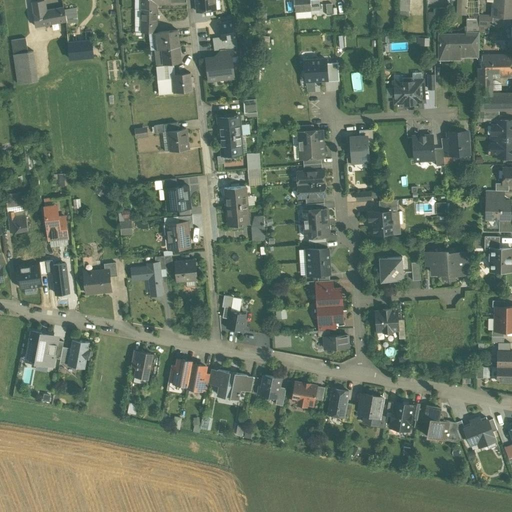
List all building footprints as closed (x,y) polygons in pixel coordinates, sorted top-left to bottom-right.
[(44,0),(32,0),(34,14),(43,12),(45,6),(44,0)] [(171,0),(142,0),(142,9),(157,10),(157,4),(171,4),(171,0)] [(196,0),(197,13),(216,11),(214,0),(196,0)] [(294,0),(295,11),(311,10),(310,0),(294,0)] [(319,0),(310,0),(311,10),(320,10),(319,0)] [(401,0),(401,13),(411,14),(411,0),(401,0)] [(478,13),(478,0),(457,0),(457,13),(466,13),(478,13)] [(511,0),(497,0),(497,2),(494,2),(493,15),(511,16),(511,0)] [(77,9),(70,10),(71,21),(79,21),(77,9)] [(157,10),(142,9),(142,27),(142,32),(156,33),(157,10)] [(43,12),(34,14),(36,27),(61,21),(60,10),(43,12)] [(511,19),(511,16),(493,15),(492,25),(511,27),(511,19)] [(234,21),(220,23),(223,39),(237,37),(234,21)] [(478,26),(466,26),(466,39),(460,39),(460,35),(439,35),(440,59),(451,59),(451,56),(478,56),(478,26)] [(177,30),(156,33),(158,49),(162,49),(179,47),(177,30)] [(26,38),(12,41),(14,55),(28,52),(26,38)] [(358,49),(370,49),(370,38),(358,38),(358,49)] [(92,41),(68,43),(70,58),(94,56),(92,41)] [(179,47),(162,49),(164,64),(174,63),(181,62),(179,47)] [(221,49),(220,50),(221,57),(231,55),(231,56),(237,56),(237,48),(221,49)] [(162,49),(158,49),(155,50),(157,65),(164,64),(162,49)] [(28,52),(14,55),(19,84),(38,81),(33,52),(28,52)] [(221,57),(206,58),(209,80),(233,77),(231,56),(231,55),(221,57)] [(511,55),(482,56),(482,68),(483,73),(492,72),(511,72),(511,55)] [(328,81),(326,64),(326,59),(304,61),(306,83),(328,81)] [(328,81),(339,81),(338,63),(326,64),(328,81)] [(174,67),(157,69),(160,94),(176,92),(174,74),(175,74),(174,67)] [(492,72),(483,73),(482,68),(480,68),(480,93),(492,93),(492,72)] [(352,73),(353,91),(362,91),(361,72),(352,73)] [(175,74),(174,74),(176,92),(192,91),(190,73),(175,74)] [(413,81),(413,77),(403,78),(403,82),(394,82),(395,102),(404,102),(405,104),(415,104),(414,101),(423,100),(422,80),(413,81)] [(511,109),(511,92),(492,93),(480,93),(480,110),(498,110),(511,109)] [(256,99),(243,100),(244,113),(257,112),(256,99)] [(239,116),(218,118),(219,128),(220,128),(220,137),(240,135),(240,126),(239,116)] [(511,120),(499,120),(499,121),(494,121),(494,126),(492,126),(491,138),(511,138),(511,120)] [(177,123),(163,125),(164,132),(164,133),(169,132),(169,131),(178,130),(177,123)] [(148,125),(136,128),(138,137),(150,134),(148,125)] [(163,125),(154,126),(155,133),(163,132),(164,132),(163,125)] [(178,130),(169,131),(169,132),(171,151),(189,149),(186,129),(178,130)] [(314,131),(298,132),(299,145),(323,144),(322,130),(314,131)] [(372,130),(360,130),(360,136),(367,136),(367,143),(373,143),(372,130)] [(467,131),(447,133),(448,139),(450,155),(469,153),(467,131)] [(169,132),(164,133),(164,132),(163,132),(165,152),(171,151),(169,132)] [(240,135),(220,137),(222,156),(242,154),(240,135)] [(360,136),(351,136),(353,163),(368,162),(367,143),(367,136),(360,136)] [(432,136),(413,137),(414,160),(434,159),(433,148),(432,136)] [(511,138),(491,138),(491,150),(493,150),(493,155),(498,155),(498,156),(511,156),(511,138)] [(448,139),(442,139),(442,148),(443,155),(450,155),(448,139)] [(323,144),(299,145),(300,159),(303,159),(321,157),(324,157),(323,144)] [(442,148),(433,148),(434,159),(436,159),(436,166),(444,165),(443,155),(442,148)] [(260,152),(247,153),(248,169),(261,168),(260,152)] [(261,168),(248,169),(248,177),(261,176),(261,168)] [(511,168),(502,168),(502,183),(502,184),(508,184),(508,185),(511,185),(511,168)] [(304,171),(297,172),(298,185),(325,183),(324,170),(304,171)] [(22,173),(4,176),(5,182),(23,180),(22,173)] [(67,185),(67,173),(58,173),(58,185),(67,185)] [(261,176),(248,177),(249,185),(262,184),(261,176)] [(176,178),(162,179),(163,189),(167,188),(177,187),(176,178)] [(104,196),(110,188),(100,181),(94,190),(104,196)] [(325,183),(298,185),(299,198),(305,197),(324,196),(326,196),(325,183)] [(177,187),(167,188),(168,197),(167,198),(168,206),(179,205),(179,208),(190,207),(190,206),(189,206),(188,197),(187,197),(186,191),(189,190),(189,185),(177,187)] [(246,186),(224,188),(225,198),(226,198),(227,206),(247,205),(246,196),(247,196),(246,186)] [(495,190),(486,190),(486,201),(487,201),(487,200),(497,200),(497,198),(502,198),(501,190),(495,190)] [(510,201),(504,201),(502,198),(497,198),(497,200),(487,200),(487,201),(487,218),(500,218),(500,230),(511,230),(511,215),(510,216),(510,201)] [(397,199),(379,200),(379,211),(392,211),(397,211),(397,199)] [(437,202),(437,212),(448,212),(448,202),(437,202)] [(247,205),(227,206),(229,225),(249,224),(247,205)] [(65,221),(55,223),(55,218),(53,206),(45,207),(49,239),(67,237),(66,221),(65,221)] [(190,207),(179,208),(180,215),(190,215),(190,207)] [(306,210),(303,210),(304,224),(328,222),(327,208),(324,209),(306,210)] [(26,215),(14,217),(13,211),(8,212),(10,232),(27,229),(26,215)] [(379,211),(369,212),(369,220),(373,220),(374,234),(399,233),(399,223),(398,223),(397,211),(392,211),(379,211)] [(122,212),(122,234),(134,234),(133,212),(122,212)] [(180,215),(178,216),(179,223),(185,222),(186,228),(187,228),(193,227),(192,214),(190,215),(180,215)] [(179,223),(167,224),(169,249),(189,247),(187,228),(186,228),(185,222),(179,223)] [(328,222),(304,224),(305,237),(308,237),(326,236),(329,236),(328,222)] [(264,225),(251,226),(252,240),(265,239),(264,225)] [(499,236),(485,236),(484,249),(490,249),(490,248),(499,248),(499,236)] [(316,249),(306,249),(307,262),(329,261),(329,260),(328,260),(328,255),(329,255),(328,248),(316,249)] [(499,248),(490,248),(490,249),(490,270),(511,271),(511,262),(511,257),(511,249),(499,248)] [(447,252),(431,253),(431,265),(432,273),(442,273),(442,278),(448,278),(447,254),(447,253),(447,252)] [(447,253),(447,254),(448,278),(448,280),(455,279),(454,274),(464,273),(464,265),(463,252),(447,253)] [(164,255),(154,256),(155,263),(159,262),(160,270),(166,269),(164,255)] [(402,257),(379,258),(381,281),(400,280),(404,279),(403,276),(404,276),(402,257)] [(195,259),(175,261),(176,281),(184,281),(195,280),(197,280),(195,259)] [(329,261),(307,262),(308,275),(317,275),(329,274),(330,274),(329,267),(328,262),(329,261)] [(115,262),(107,263),(107,269),(108,269),(109,276),(117,275),(115,262)] [(147,266),(131,268),(133,280),(149,278),(150,295),(162,294),(160,270),(159,262),(155,263),(147,263),(147,266)] [(419,262),(411,262),(413,280),(421,280),(419,262)] [(65,263),(53,265),(54,272),(56,293),(69,292),(65,263)] [(20,288),(43,285),(42,273),(40,264),(17,267),(20,288)] [(107,269),(84,272),(87,293),(111,290),(109,276),(108,269),(107,269)] [(318,281),(316,281),(317,290),(333,289),(332,280),(330,280),(318,281)] [(333,289),(317,290),(318,305),(342,304),(341,288),(333,289)] [(233,296),(224,295),(223,305),(224,305),(231,307),(233,296)] [(241,298),(233,296),(231,307),(230,311),(244,313),(245,311),(240,310),(239,308),(241,298)] [(342,304),(318,305),(319,321),(335,320),(343,320),(342,304)] [(231,307),(224,305),(222,317),(228,318),(230,311),(231,307)] [(511,306),(504,306),(495,306),(495,307),(495,318),(511,318),(511,306)] [(390,309),(382,309),(382,311),(375,312),(377,331),(384,330),(384,332),(392,332),(391,330),(398,329),(397,310),(390,311),(390,309)] [(230,311),(228,318),(227,327),(242,330),(245,314),(244,313),(230,311)] [(511,318),(495,318),(495,330),(504,330),(511,330),(511,318)] [(335,320),(319,321),(319,330),(335,329),(335,320)] [(59,336),(32,331),(27,354),(36,356),(35,362),(53,365),(59,336)] [(330,336),(324,336),(325,348),(349,347),(348,335),(330,336)] [(63,346),(64,341),(59,340),(55,358),(60,359),(63,346)] [(80,342),(72,340),(71,347),(68,363),(67,364),(85,368),(87,358),(89,358),(91,350),(88,349),(90,342),(80,340),(80,342)] [(510,343),(498,342),(498,351),(510,351),(510,343)] [(71,347),(63,346),(60,362),(68,363),(71,347)] [(140,351),(134,350),(131,365),(136,367),(137,367),(140,351)] [(153,354),(140,351),(137,367),(136,367),(135,375),(148,378),(153,354)] [(511,351),(510,351),(498,351),(498,366),(511,366),(511,351)] [(192,361),(179,358),(177,365),(178,366),(175,381),(188,384),(187,386),(188,386),(192,361)] [(206,366),(192,363),(193,361),(192,361),(188,386),(201,388),(204,373),(206,366)] [(177,365),(171,364),(168,380),(175,381),(178,366),(177,365)] [(511,366),(498,366),(497,381),(511,381),(511,366)] [(218,370),(211,369),(210,374),(209,382),(216,384),(217,382),(216,382),(218,370)] [(230,371),(218,369),(218,370),(216,382),(217,382),(220,382),(218,394),(225,396),(225,395),(231,396),(231,397),(238,398),(239,392),(239,393),(240,391),(239,391),(240,386),(244,387),(246,375),(247,374),(235,372),(235,374),(229,373),(230,371)] [(204,373),(201,388),(207,389),(209,382),(210,374),(204,373)] [(253,377),(246,375),(244,387),(243,389),(251,390),(253,377)] [(281,378),(264,375),(262,386),(261,394),(277,397),(279,386),(281,378)] [(310,383),(303,382),(303,383),(296,382),(292,401),(298,402),(298,404),(307,405),(307,403),(313,404),(314,398),(316,385),(310,384),(310,383)] [(325,387),(316,385),(314,398),(322,400),(325,387)] [(286,387),(279,386),(277,397),(284,399),(286,387)] [(348,391),(333,388),(328,413),(343,416),(344,416),(346,402),(348,391)] [(383,397),(362,393),(359,413),(365,414),(364,422),(377,424),(378,425),(380,415),(383,397)] [(354,404),(346,402),(344,416),(343,416),(342,420),(351,421),(354,404)] [(402,404),(394,402),(390,426),(409,429),(411,418),(413,405),(402,403),(402,404)] [(420,404),(413,403),(413,405),(411,418),(417,419),(420,404)] [(441,408),(426,405),(423,420),(429,421),(427,436),(456,441),(449,421),(442,419),(443,416),(440,415),(441,408)] [(385,416),(380,415),(378,425),(377,424),(377,426),(383,428),(385,416)] [(473,425),(465,428),(468,437),(470,443),(478,440),(479,445),(495,439),(492,431),(488,420),(486,417),(480,419),(480,417),(471,420),(473,425)] [(493,418),(488,420),(492,431),(497,429),(493,418)] [(462,420),(456,422),(462,439),(468,437),(465,428),(462,420)] [(462,439),(456,422),(449,421),(456,441),(462,439)] [(240,424),(237,433),(243,435),(246,425),(240,424)] [(511,455),(511,442),(503,445),(508,457),(511,455)]
